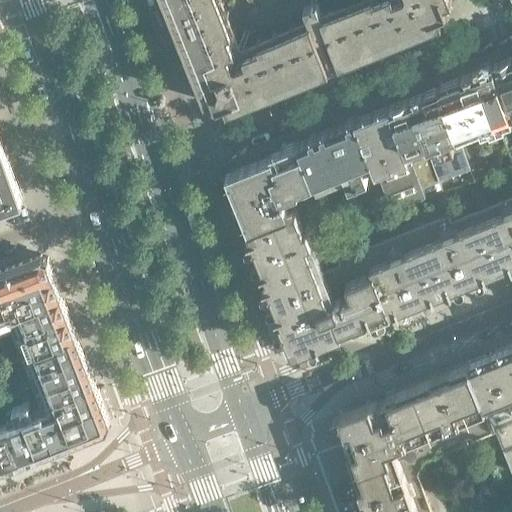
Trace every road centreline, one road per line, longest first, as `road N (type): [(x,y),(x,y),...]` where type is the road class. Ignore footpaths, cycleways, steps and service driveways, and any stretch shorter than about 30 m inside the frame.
road 1 (residential): [(159,171),(511,27)]
road 2 (residential): [(242,411),(511,306)]
road 3 (primary): [(242,411),(159,171)]
road 4 (primary): [(104,206),(187,437)]
road 5 (primary): [(30,0),(104,206)]
road 6 (residential): [(0,509),(187,437)]
road 7 (primary): [(159,171),(100,0)]
